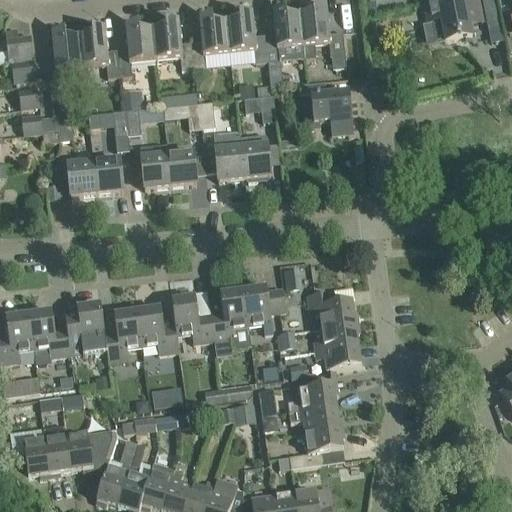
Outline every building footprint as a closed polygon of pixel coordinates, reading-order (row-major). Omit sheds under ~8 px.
[(435,0),(436,5),(423,8),(427,26),(440,23),(445,46),(472,41),(470,28),(483,25),(477,0),(462,0),(453,2),(452,0),(435,0)] [(375,4),(363,5),(365,22),(376,20),(375,4)] [(314,18),(301,19),(305,64),(316,63),(315,49),(329,48),(331,61),(345,60),(343,37),(329,38),(326,10),(313,11),(314,18)] [(266,40),(269,67),(305,64),(301,19),(287,21),(286,14),(273,16),(275,39),(266,40)] [(240,25),(227,27),(230,58),(255,55),(256,68),(269,67),(266,40),(254,41),(252,18),(239,19),(240,25)] [(191,47),(194,74),(206,73),(205,60),(230,58),(227,27),(213,28),(212,22),(199,23),(201,46),(191,47)] [(153,34),(156,65),(181,62),(182,76),(194,74),(191,47),(180,48),(178,25),(165,26),(166,33),(153,34)] [(128,54),(117,55),(120,81),(133,80),(131,67),(156,65),(153,34),(139,36),(138,29),(125,30),(128,54)] [(92,40),(78,42),(81,72),(106,70),(107,83),(120,81),(117,55),(107,56),(104,33),(92,34),(92,40)] [(55,75),(81,72),(78,42),(65,43),(65,37),(52,38),(55,75)] [(6,48),(8,68),(33,65),(31,41),(14,43),(15,47),(6,48)] [(33,65),(8,68),(11,90),(36,87),(33,65)] [(326,86),(327,94),(346,93),(346,85),(326,86)] [(332,126),(333,141),(353,139),(349,97),(327,99),(326,88),(301,90),(302,102),(304,102),(307,135),(320,134),(319,127),(332,126)] [(270,101),(270,91),(257,92),(258,102),(270,101)] [(18,96),(21,116),(40,113),(37,93),(18,96)] [(53,122),(57,122),(65,120),(63,94),(50,96),(53,122)] [(123,116),(139,115),(144,114),(142,95),(121,97),(123,116)] [(274,101),(260,102),(263,128),(276,126),(274,101)] [(245,104),(246,118),(261,117),(260,103),(245,104)] [(213,107),(200,108),(202,134),(215,132),(213,107)] [(202,134),(200,108),(187,110),(190,135),(202,134)] [(142,140),(139,115),(123,116),(126,142),(142,140)] [(126,142),(123,116),(113,117),(116,143),(126,142)] [(24,142),(43,140),(42,137),(43,137),(41,120),(21,122),(24,142)] [(70,120),(65,120),(57,122),(59,135),(60,147),(74,145),(70,120)] [(59,135),(43,137),(42,137),(43,140),(44,149),(60,147),(59,135)] [(242,152),(245,184),(246,184),(248,187),(257,187),(258,183),(270,182),(267,150),(266,140),(241,143),(242,152)] [(278,144),(279,153),(300,151),(299,142),(278,144)] [(171,192),(167,160),(166,150),(140,153),(145,194),(171,192)] [(245,184),(242,152),(215,155),(219,187),(245,184)] [(167,160),(171,192),(197,189),(193,157),(167,160)] [(93,168),(96,199),(123,197),(120,165),(93,168)] [(96,199),(93,168),(68,171),(71,202),(96,199)] [(48,192),(49,206),(61,205),(60,191),(48,192)] [(286,296),(301,294),(299,276),(283,278),(286,296)] [(243,296),(249,333),(263,331),(265,339),(273,338),(270,318),(286,316),(283,294),(267,296),(267,293),(243,296)] [(223,317),(210,319),(214,347),(233,344),(235,354),(251,351),(249,333),(243,296),(220,299),(223,317)] [(321,333),(358,328),(357,317),(354,318),(352,306),(331,309),(329,297),(308,300),(311,321),(319,320),(321,333)] [(214,347),(210,319),(198,321),(195,303),(172,306),(175,329),(175,330),(177,343),(192,341),(194,349),(214,347)] [(92,360),(106,358),(105,348),(105,340),(101,310),(77,313),(77,316),(64,318),(66,333),(70,361),(91,358),(92,360)] [(161,313),(138,317),(143,355),(157,353),(158,361),(179,358),(177,343),(175,330),(163,332),(161,313)] [(52,316),(28,320),(34,357),(48,355),(50,364),(59,362),(69,361),(70,361),(66,333),(55,335),(52,316)] [(143,355),(138,317),(114,320),(117,339),(105,340),(105,348),(106,358),(107,363),(108,368),(129,365),(127,357),(143,355)] [(18,359),(34,357),(28,320),(7,323),(6,320),(0,321),(0,369),(20,368),(18,359)] [(358,328),(321,333),(323,346),(314,347),(316,356),(358,350),(357,339),(360,338),(358,328)] [(281,356),(297,353),(295,336),(279,338),(281,356)] [(358,350),(316,356),(317,365),(325,363),(327,376),(341,374),(364,371),(363,360),(360,360),(358,350)] [(307,369),(290,371),(291,384),(308,382),(307,369)] [(266,374),(267,386),(280,384),(278,372),(266,374)] [(111,392),(109,380),(95,382),(98,394),(111,392)] [(60,383),(61,393),(74,391),(72,381),(60,383)] [(3,387),(5,403),(24,400),(22,385),(3,387)] [(251,389),(228,393),(230,407),(248,404),(252,399),(251,389)] [(288,408),(290,418),(337,411),(335,400),(338,400),(337,389),(313,391),(300,393),(302,406),(288,408)] [(207,410),(230,407),(228,393),(205,397),(207,410)] [(59,402),(47,404),(49,415),(60,414),(59,402)] [(137,406),(138,419),(151,417),(149,405),(137,406)] [(237,411),(239,427),(257,424),(255,408),(237,411)] [(260,410),(262,422),(276,420),(277,420),(275,408),(260,410)] [(306,438),(342,432),(341,422),(338,422),(337,411),(290,418),(291,428),(304,427),(306,438)] [(221,425),(222,429),(237,427),(234,413),(221,415),(220,414),(210,415),(212,426),(221,425)] [(193,417),(179,419),(181,433),(195,431),(193,417)] [(166,435),(181,433),(179,419),(164,421),(166,435)] [(276,420),(262,422),(261,422),(263,437),(279,435),(276,420)] [(144,425),(134,426),(135,439),(146,438),(144,425)] [(124,440),(135,439),(134,426),(122,428),(124,440)] [(46,446),(45,446),(50,482),(61,481),(60,478),(71,477),(66,443),(66,442),(65,431),(44,435),(46,446)] [(342,432),(306,438),(309,459),(289,462),(290,473),(321,470),(319,458),(343,454),(341,443),(344,442),(342,432)] [(105,480),(110,464),(111,460),(118,444),(117,436),(66,442),(66,443),(71,477),(83,475),(83,478),(94,476),(105,480)] [(25,461),(13,463),(16,484),(40,481),(40,484),(50,482),(45,446),(23,448),(25,461)] [(289,462),(278,464),(280,476),(290,474),(290,473),(289,462)] [(118,511),(132,471),(110,464),(105,480),(96,508),(106,511),(107,508),(118,511)] [(140,511),(149,488),(138,485),(141,476),(140,475),(142,466),(134,464),(132,471),(118,511),(140,511)] [(163,511),(175,479),(167,476),(164,484),(151,480),(149,488),(140,511),(163,511)] [(186,511),(192,494),(181,490),(184,481),(175,479),(163,511),(186,511)] [(207,485),(206,489),(203,497),(192,494),(186,511),(210,511),(219,484),(217,484),(216,488),(207,485)] [(242,511),(243,506),(244,497),(237,495),(239,490),(219,484),(210,511),(242,511)] [(331,511),(329,494),(295,498),(296,511),(331,511)] [(296,511),(295,498),(273,502),(274,511),(296,511)] [(274,511),(273,502),(243,506),(242,511),(274,511)]
